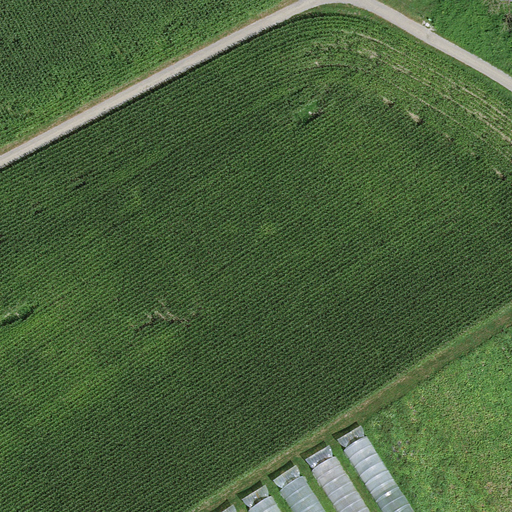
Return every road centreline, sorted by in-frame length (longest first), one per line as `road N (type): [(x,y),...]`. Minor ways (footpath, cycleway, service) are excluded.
road 1 (track): [(309,0),(0,162)]
road 2 (track): [(511,89),(359,0)]
